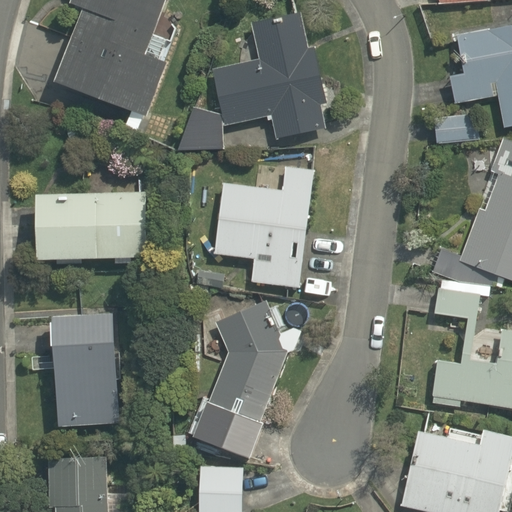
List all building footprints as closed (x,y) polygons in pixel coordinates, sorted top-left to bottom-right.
[(160,0),(78,0),(82,1),(57,75),(145,105),(165,48),(146,41),(160,0)] [(227,117),(270,111),(274,133),(321,126),(303,1),(255,8),(263,60),(219,67),(227,117)] [(511,123),(511,21),(445,36),(458,100),(499,91),(506,125),(511,123)] [(219,147),(221,105),(177,103),(175,145),(219,147)] [(218,178),(212,249),(249,253),(247,279),(298,284),(309,165),(282,163),(280,184),(218,178)] [(431,308),(474,313),(477,281),(499,285),(499,275),(511,280),(511,170),(497,164),(456,255),(441,249),(431,308)] [(32,185),(30,250),(144,253),(145,187),(32,185)] [(288,347),(265,295),(219,313),(231,347),(195,435),(247,454),(288,347)] [(124,306),(48,309),(53,421),(119,418),(117,379),(128,378),(124,306)] [(435,353),(431,390),(511,398),(511,324),(478,320),(474,357),(435,353)] [(412,426),(398,499),(460,511),(492,511),(509,432),(479,426),(476,439),(412,426)] [(108,511),(104,435),(40,438),(44,511),(108,511)] [(239,461),(195,460),(194,511),(238,511),(239,461)]
